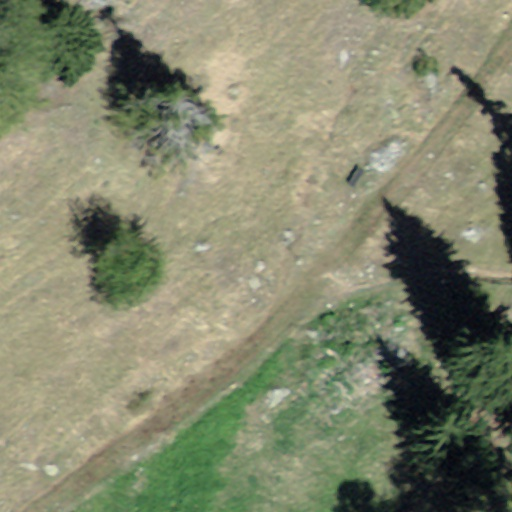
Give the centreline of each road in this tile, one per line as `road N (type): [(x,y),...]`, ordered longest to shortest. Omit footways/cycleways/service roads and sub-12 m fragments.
road 1 (track): [(35,511),(165,390),(322,278)]
road 2 (track): [(322,278),(430,114),(511,20)]
